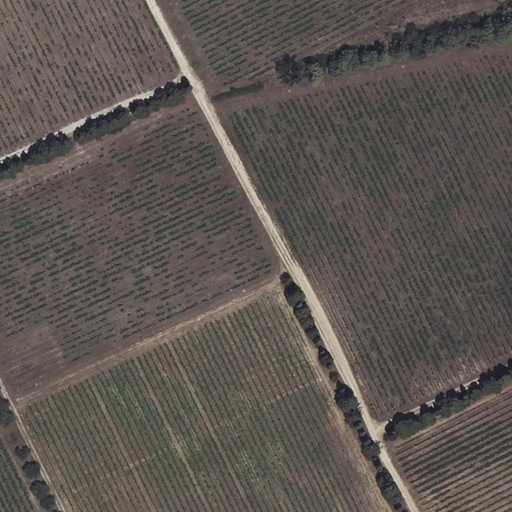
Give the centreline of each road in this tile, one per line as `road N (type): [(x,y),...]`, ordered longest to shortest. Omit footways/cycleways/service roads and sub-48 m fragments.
road 1 (track): [(152,0),(416,511)]
road 2 (track): [(189,76),(0,160)]
road 3 (track): [(0,380),(63,511)]
